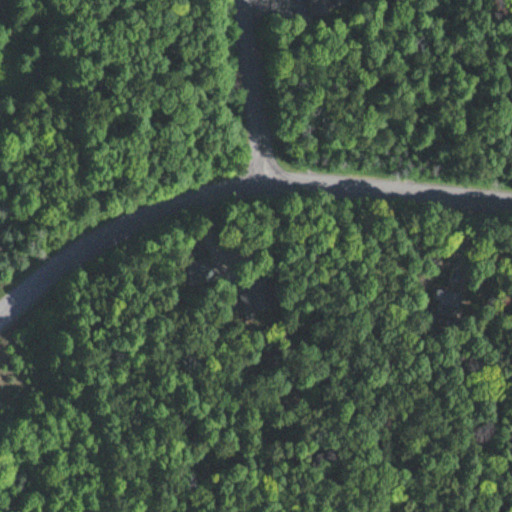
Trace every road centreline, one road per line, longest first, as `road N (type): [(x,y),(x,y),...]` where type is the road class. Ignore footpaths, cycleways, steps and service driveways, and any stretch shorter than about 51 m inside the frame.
road 1 (residential): [(511,200),(266,181),(173,205),(92,244),(0,313)]
road 2 (residential): [(266,181),(240,0)]
